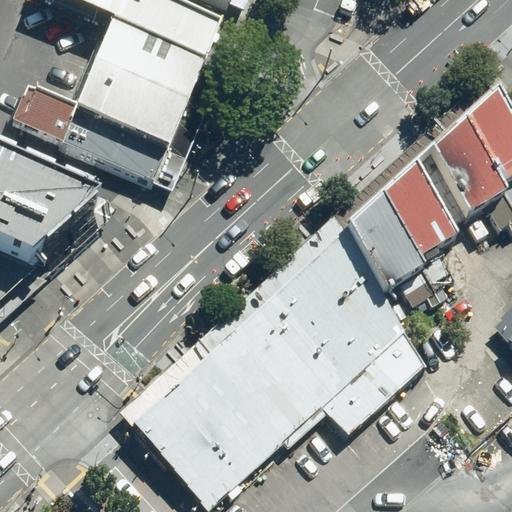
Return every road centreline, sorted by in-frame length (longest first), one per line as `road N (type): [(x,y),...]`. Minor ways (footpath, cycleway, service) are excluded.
road 1 (secondary): [(55,399),(328,147)]
road 2 (secondary): [(328,147),(484,0)]
road 3 (tertiary): [(328,147),(295,47),(310,0)]
road 4 (residential): [(159,511),(55,399)]
